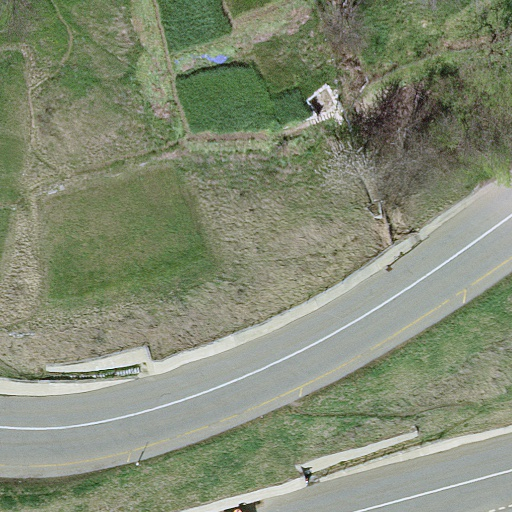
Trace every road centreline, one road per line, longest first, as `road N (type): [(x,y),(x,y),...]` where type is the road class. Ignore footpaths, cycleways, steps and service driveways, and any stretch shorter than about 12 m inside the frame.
road 1 (tertiary): [(0,432),(125,419),(295,360),(440,275),(511,222)]
road 2 (tertiary): [(511,470),(367,511)]
